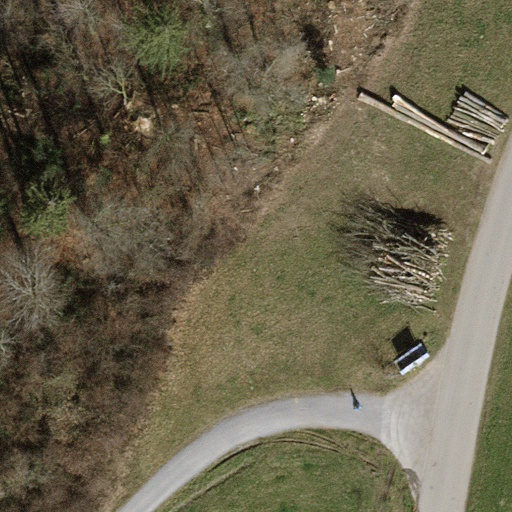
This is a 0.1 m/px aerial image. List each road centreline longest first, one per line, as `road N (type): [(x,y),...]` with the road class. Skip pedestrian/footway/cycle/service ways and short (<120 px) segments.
road 1 (track): [(453,431),(341,411),(264,420),(197,457),(135,511)]
road 2 (unclassified): [(511,203),(477,311),(436,511)]
